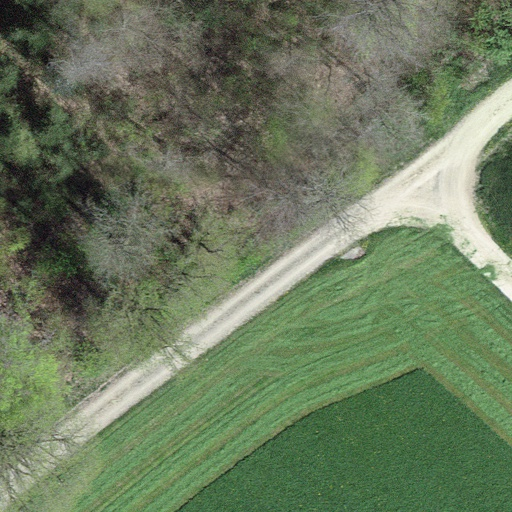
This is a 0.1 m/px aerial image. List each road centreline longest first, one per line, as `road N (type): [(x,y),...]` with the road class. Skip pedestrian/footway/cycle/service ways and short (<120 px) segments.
road 1 (track): [(0,502),(511,110)]
road 2 (track): [(511,300),(399,197)]
